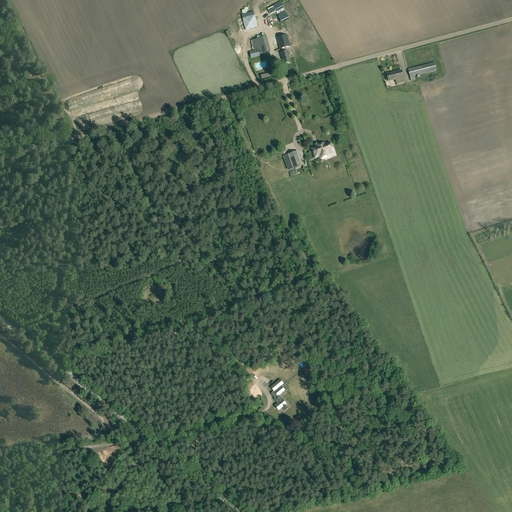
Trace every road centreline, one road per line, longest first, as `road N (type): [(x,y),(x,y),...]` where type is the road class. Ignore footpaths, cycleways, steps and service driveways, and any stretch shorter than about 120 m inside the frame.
road 1 (unclassified): [(237,511),(0,318)]
road 2 (track): [(0,333),(106,422),(97,433),(0,450)]
road 3 (unclassified): [(278,81),(511,19)]
road 4 (track): [(84,133),(52,316)]
